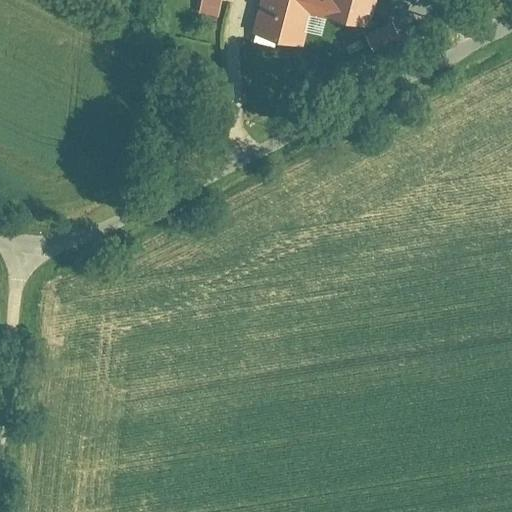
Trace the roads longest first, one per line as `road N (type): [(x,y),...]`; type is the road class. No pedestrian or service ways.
road 1 (unclassified): [(511,25),(123,219),(58,246),(18,248)]
road 2 (unknown): [(162,200),(219,0)]
road 3 (residential): [(0,410),(18,248)]
